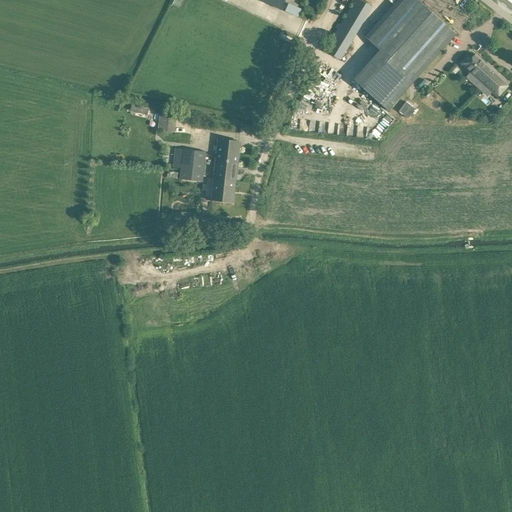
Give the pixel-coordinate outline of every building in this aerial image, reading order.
[(260,0),(280,10),(284,0),(260,0)] [(365,15),(370,7),(359,0),(355,0),(351,7),(365,15)] [(467,7),(459,0),(405,0),(416,7),(374,55),(399,80),(467,7)] [(289,2),(285,11),(297,17),(302,8),(289,2)] [(487,62),(486,64),(475,54),(471,59),(467,55),(460,63),(478,80),(475,84),(481,89),(484,85),(497,97),(509,83),(487,62)] [(147,116),(149,107),(132,103),(130,111),(147,116)] [(180,133),(182,113),(160,111),(158,132),(180,133)] [(236,172),(239,142),(219,139),(215,170),(236,172)] [(202,182),(206,152),(182,150),(179,179),(202,182)] [(232,202),(236,172),(215,170),(212,200),(232,202)]
